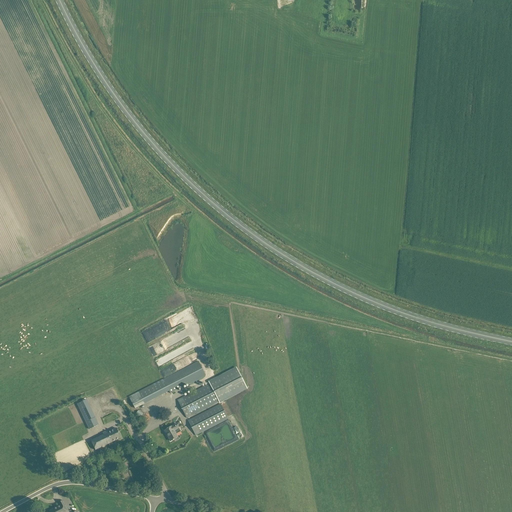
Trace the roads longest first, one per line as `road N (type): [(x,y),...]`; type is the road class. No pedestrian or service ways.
road 1 (secondary): [(511,341),(349,291),(230,218),(130,117),(59,0)]
road 2 (unclassified): [(158,499),(71,481),(3,511)]
